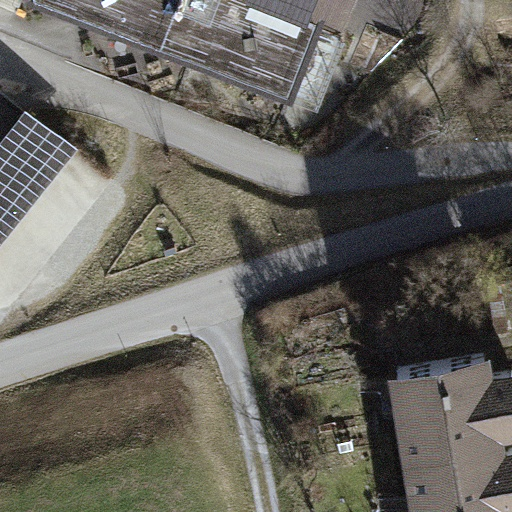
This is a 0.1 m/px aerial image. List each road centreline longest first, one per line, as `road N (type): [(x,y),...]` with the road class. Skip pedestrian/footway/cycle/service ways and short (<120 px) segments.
road 1 (residential): [(0,371),(511,205)]
road 2 (unclassified): [(511,170),(317,182),(0,57)]
road 3 (track): [(212,305),(264,511)]
